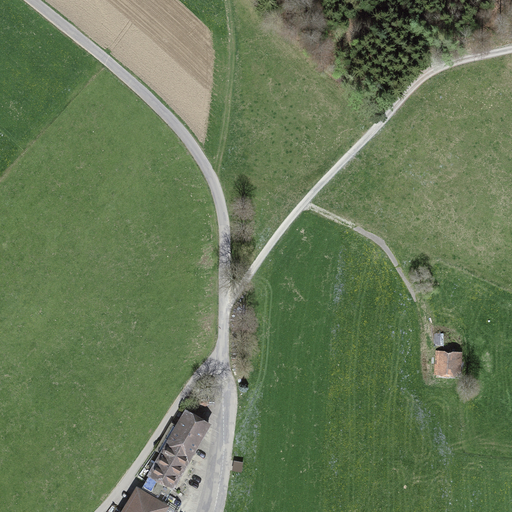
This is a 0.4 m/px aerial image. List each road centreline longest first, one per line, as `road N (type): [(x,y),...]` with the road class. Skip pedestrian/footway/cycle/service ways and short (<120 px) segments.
road 1 (residential): [(31,0),(136,86),(206,167),(224,227),(221,352)]
road 2 (track): [(302,204),(383,245),(416,295),(430,359)]
road 3 (unclassified): [(221,352),(98,511)]
road 4 (track): [(229,0),(224,129),(213,181)]
road 5 (residential): [(221,352),(230,421),(219,511)]
